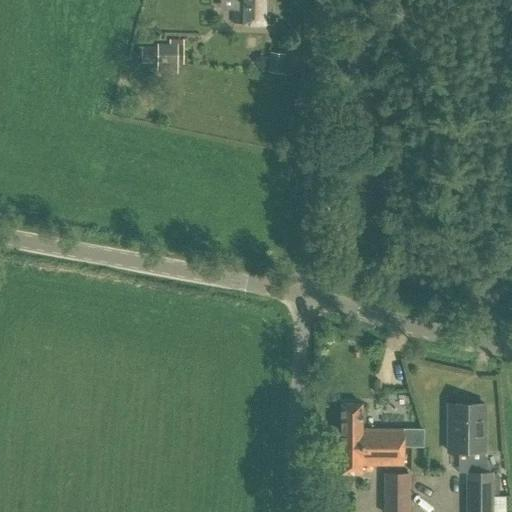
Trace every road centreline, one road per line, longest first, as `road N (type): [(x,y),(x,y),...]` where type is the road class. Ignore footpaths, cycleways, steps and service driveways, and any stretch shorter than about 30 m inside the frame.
road 1 (tertiary): [(301,297),(0,240)]
road 2 (unclassified): [(301,297),(312,0)]
road 3 (tertiary): [(511,349),(301,297)]
road 4 (unclassified): [(287,511),(301,297)]
